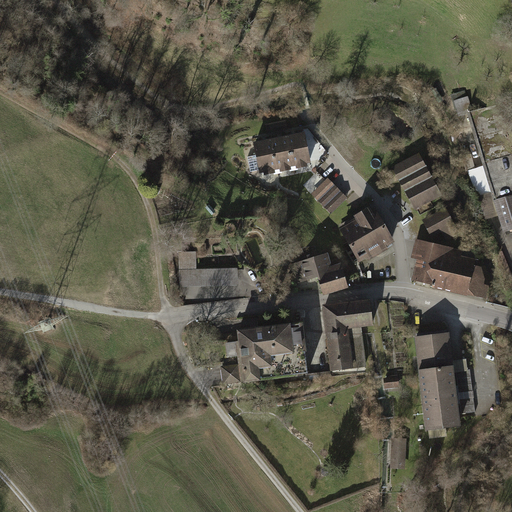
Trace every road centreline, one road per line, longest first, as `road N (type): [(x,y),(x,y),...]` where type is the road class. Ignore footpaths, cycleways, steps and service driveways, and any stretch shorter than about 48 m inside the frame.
road 1 (residential): [(168,317),(383,292),(511,323)]
road 2 (track): [(168,317),(148,199),(135,176),(116,156),(0,88)]
road 3 (track): [(168,317),(188,363),(304,511)]
road 4 (track): [(308,108),(311,123),(398,233),(403,293)]
road 5 (unclassified): [(168,317),(0,290)]
